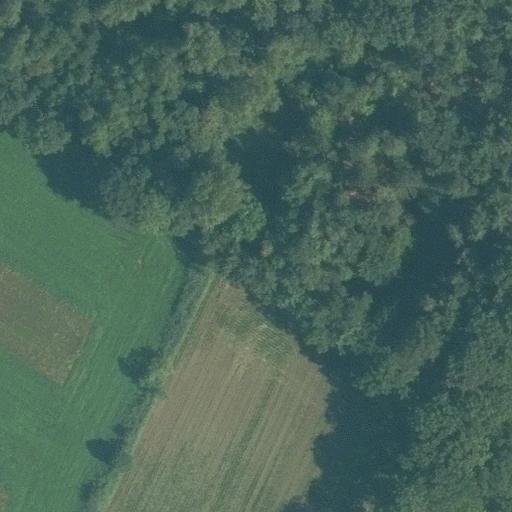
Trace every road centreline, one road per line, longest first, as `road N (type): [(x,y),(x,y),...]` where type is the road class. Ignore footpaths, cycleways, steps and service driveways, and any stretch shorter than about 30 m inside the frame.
road 1 (track): [(210,223),(424,363)]
road 2 (unclassified): [(423,511),(511,322)]
